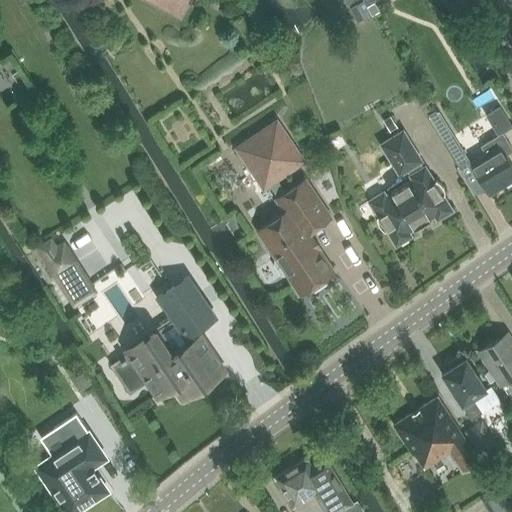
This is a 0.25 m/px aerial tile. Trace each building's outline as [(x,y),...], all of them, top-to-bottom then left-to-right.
[(144,0),(173,15),(181,0),(144,0)] [(430,118),(458,166),(468,160),(440,111),(430,118)] [(258,230),(276,257),(275,262),(282,272),(287,273),(300,294),(311,287),(313,291),(326,282),(324,278),(334,271),(308,233),(331,217),(306,179),(286,193),(277,179),(305,161),(278,121),(238,148),(265,188),(271,184),(279,197),(277,199),(285,212),(258,230)] [(402,130),(401,131),(392,136),(379,144),(398,175),(405,170),(411,180),(385,196),(383,194),(368,203),(377,217),(375,219),(376,226),(379,230),(384,234),(386,232),(395,246),(410,236),(408,233),(434,217),(436,220),(451,211),(442,196),(446,194),(445,189),(441,183),(436,180),(433,181),(402,130)] [(469,163),(488,195),(511,180),(511,166),(505,156),(511,151),(511,147),(503,133),(480,146),(485,154),(469,163)] [(52,237),(35,248),(74,308),(98,292),(64,238),(56,243),(52,237)] [(143,374),(156,395),(173,384),(182,397),(216,375),(208,364),(215,360),(197,331),(216,319),(188,276),(158,296),(174,320),(160,329),(159,328),(132,345),(148,370),(143,374)] [(479,351),(500,385),(511,377),(511,339),(508,333),(479,351)] [(447,370),(442,373),(471,418),(481,412),(472,398),(486,389),(466,358),(462,361),(459,357),(444,366),(447,370)] [(451,450),(465,471),(480,461),(438,396),(395,424),(423,468),(451,450)] [(88,464),(104,454),(78,412),(55,427),(59,433),(42,444),(55,465),(43,473),(52,486),(50,487),(65,511),(74,511),(106,492),(88,464)] [(503,454),(481,421),(466,431),(487,464),(503,454)] [(274,477),(292,507),(313,494),(323,511),(337,511),(352,503),(325,457),(311,465),(307,458),(274,477)]
